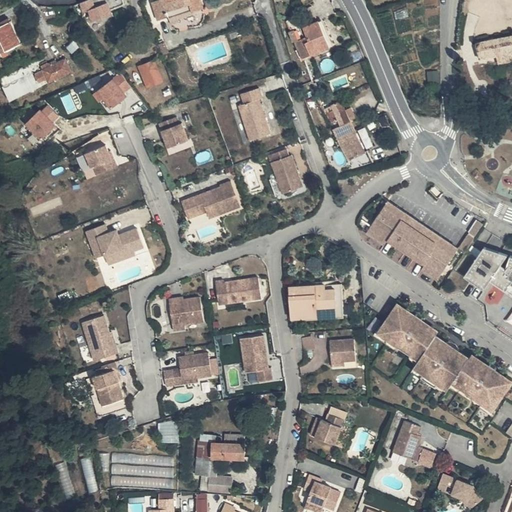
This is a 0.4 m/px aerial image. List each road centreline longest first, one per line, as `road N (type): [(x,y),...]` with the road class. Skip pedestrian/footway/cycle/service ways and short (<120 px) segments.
road 1 (residential): [(275,511),(293,380),(273,242)]
road 2 (residential): [(333,220),(265,0)]
road 3 (residential): [(511,350),(333,220)]
road 4 (residential): [(185,269),(143,290),(138,303),(149,388),(144,417)]
road 5 (secondary): [(421,143),(352,0)]
road 6 (residential): [(185,269),(128,121)]
road 7 (residential): [(448,0),(444,74),(452,124),(442,146)]
